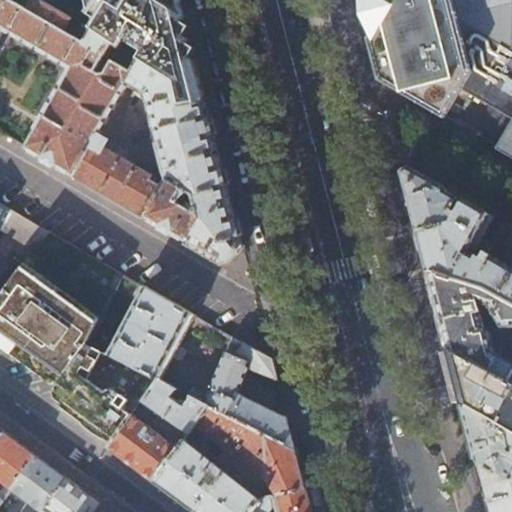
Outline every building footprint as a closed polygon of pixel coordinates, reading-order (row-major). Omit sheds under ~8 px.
[(128,85),(142,62),(139,60),(133,70),(114,60),(107,72),(102,73),(97,71),(113,43),(92,30),(85,42),(66,31),(72,20),(38,0),(35,0),(30,10),(12,0),(0,0),(0,33),(3,27),(45,52),(71,67),(39,126),(27,148),(146,218),(189,243),(202,220),(197,196),(196,195),(188,207),(176,201),(183,188),(168,179),(167,178),(165,181),(163,185),(150,178),(152,175),(108,149),(106,151),(93,144),(128,85)] [(99,19),(92,30),(113,43),(139,60),(142,62),(174,82),(181,104),(207,103),(196,61),(182,52),(190,39),(190,37),(177,29),(182,22),(185,17),(184,14),(161,0),(95,0),(89,12),(99,19)] [(161,0),(184,14),(180,0),(161,0)] [(511,0),(359,0),(363,17),(380,80),(446,118),(463,89),(511,117),(511,124),(497,149),(511,157),(511,0)] [(174,82),(142,62),(128,85),(146,96),(167,178),(168,179),(183,188),(196,195),(197,196),(202,220),(189,243),(224,264),(244,248),(213,128),(207,103),(181,104),(174,82)] [(454,220),(466,199),(411,167),(404,172),(416,219),(417,225),(419,231),(454,220)] [(416,219),(404,172),(394,174),(406,222),(416,219)] [(491,214),(466,199),(454,220),(419,231),(428,264),(429,270),(489,290),(511,301),(511,267),(486,253),(484,257),(478,254),(476,256),(469,251),(491,214)] [(0,203),(0,202),(0,230),(35,251),(50,231),(0,203)] [(492,224),(507,232),(510,225),(496,217),(492,224)] [(123,274),(50,231),(35,251),(26,264),(19,274),(0,298),(0,340),(50,377),(59,385),(91,345),(102,319),(123,274)] [(0,298),(19,274),(12,269),(0,284),(0,298)] [(511,301),(489,290),(429,270),(448,342),(449,348),(463,355),(511,381),(511,301)] [(147,286),(114,357),(160,380),(161,381),(195,315),(147,286)] [(284,418),(239,396),(244,383),(249,369),(274,379),(275,381),(278,380),(273,361),(233,339),(225,358),(210,396),(194,388),(190,396),(193,397),(211,406),(296,450),(287,416),(284,417),(284,418)] [(91,345),(59,385),(69,392),(60,404),(101,436),(111,443),(133,417),(138,410),(160,380),(114,357),(91,345)] [(463,401),(464,403),(473,406),(511,429),(511,381),(463,355),(467,368),(473,388),(463,401)] [(160,380),(138,410),(183,442),(197,425),(211,406),(193,397),(186,407),(172,397),(178,389),(161,381),(160,380)] [(511,429),(473,406),(464,403),(475,447),(478,459),(511,477),(511,429)] [(296,450),(211,406),(197,425),(269,483),(278,497),(281,511),(312,511),(306,488),(305,484),(296,450)] [(154,481),(175,453),(133,417),(111,443),(108,447),(132,465),(154,481)] [(5,433),(0,439),(0,506),(12,489),(36,456),(21,444),(5,433)] [(270,511),(273,510),(270,499),(261,502),(183,442),(175,453),(154,481),(196,511),(270,511)] [(52,467),(36,456),(12,489),(43,511),(44,511),(68,479),(52,467)] [(511,511),(511,477),(478,459),(491,510),(491,511),(511,511)] [(91,511),(99,502),(82,490),(68,479),(44,511),(91,511)] [(324,511),(318,485),(306,488),(312,511),(324,511)]
